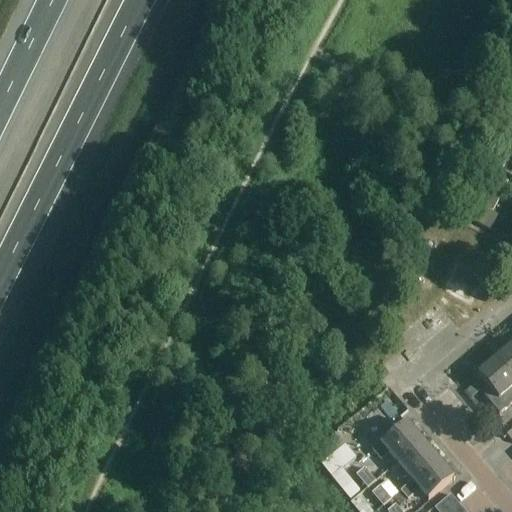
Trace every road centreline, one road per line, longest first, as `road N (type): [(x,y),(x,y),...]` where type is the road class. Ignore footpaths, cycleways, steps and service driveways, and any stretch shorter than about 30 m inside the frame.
road 1 (motorway): [(0,287),(140,0)]
road 2 (residential): [(511,504),(417,387),(511,304)]
road 3 (motorway): [(53,0),(0,108)]
